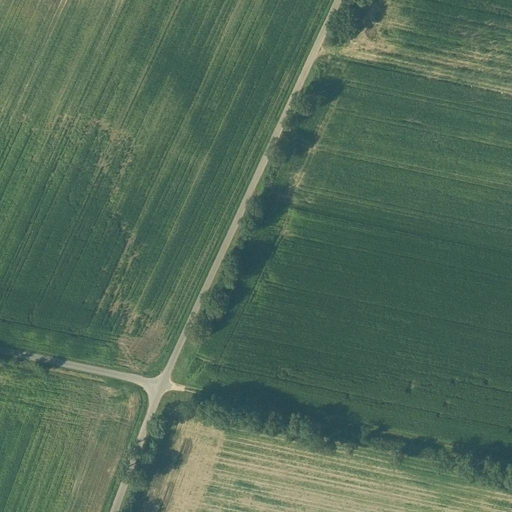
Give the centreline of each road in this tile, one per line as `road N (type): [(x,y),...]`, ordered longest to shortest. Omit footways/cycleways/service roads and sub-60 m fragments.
road 1 (unclassified): [(111,511),(158,385),(337,0)]
road 2 (track): [(0,351),(511,457)]
